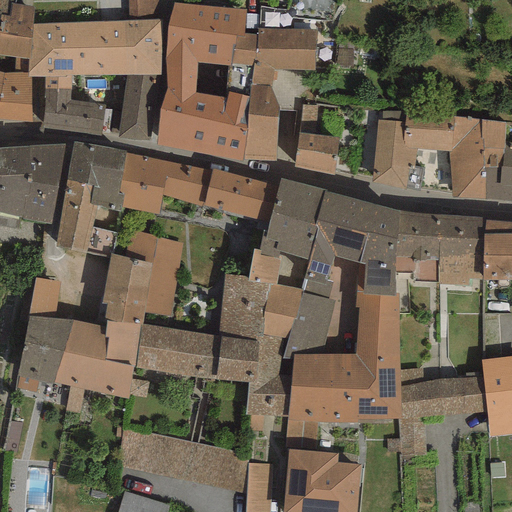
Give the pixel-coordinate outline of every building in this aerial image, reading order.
[(127,0),(128,20),(158,19),(157,0),(127,0)] [(167,26),(166,89),(194,93),(197,63),(227,66),(230,66),(230,65),(234,36),(241,37),(242,34),(245,10),(173,2),(167,26)] [(33,7),(11,4),(8,17),(0,15),(0,56),(14,58),(28,59),(30,59),(31,23),(33,7)] [(159,75),(158,19),(128,20),(31,23),(30,59),(28,59),(28,77),(31,77),(44,76),(70,76),(126,76),(159,75)] [(255,35),(242,34),(241,37),(234,36),(230,65),(252,66),(250,85),(269,86),(272,70),(314,72),(317,30),(256,28),(255,35)] [(0,72),(0,119),(32,122),(31,77),(28,77),(28,59),(14,58),(14,74),(2,74),(0,72)] [(252,66),(230,65),(230,66),(227,66),(225,92),(228,92),(226,98),(194,93),(166,89),(156,144),(242,159),(250,85),(252,66)] [(148,141),(159,75),(126,76),(120,110),(117,134),(117,138),(148,141)] [(69,101),(70,76),(44,76),(44,90),(41,129),(100,137),(100,132),(117,134),(120,110),(103,109),(104,105),(69,101)] [(269,86),(250,85),(242,159),(275,162),(278,108),(269,86)] [(298,132),(312,134),(317,105),(301,105),(298,132)] [(380,111),(380,120),(403,123),(405,112),(380,111)] [(481,120),(405,112),(403,123),(380,120),(377,120),(370,184),(419,192),(418,188),(452,193),(452,198),(484,200),(484,168),(501,169),(504,142),(504,122),(481,120)] [(333,176),(337,138),(312,134),(298,132),(293,167),(333,176)] [(124,151),(72,142),(55,247),(109,258),(110,254),(112,254),(115,234),(91,228),(96,206),(121,214),(122,208),(125,195),(117,194),(124,153),(124,151)] [(511,143),(504,142),(501,169),(484,168),(484,200),(511,202),(511,143)] [(63,144),(28,147),(21,216),(51,223),(63,144)] [(28,147),(0,148),(0,213),(21,216),(28,147)] [(211,171),(124,153),(117,194),(125,195),(122,208),(158,215),(161,195),(203,207),(203,205),(211,171)] [(212,169),(211,171),(203,205),(269,222),(277,186),(212,169)] [(280,178),(277,186),(269,222),(266,231),(262,230),(257,250),(253,249),(247,277),(246,280),(268,284),(275,285),(279,259),(277,258),(279,252),(308,260),(315,231),(322,197),(324,190),(280,178)] [(398,211),(324,190),(322,197),(315,231),(308,260),(301,289),(300,292),(327,299),(332,283),(327,280),(335,257),(364,264),(364,294),(392,297),(394,273),(398,211)] [(438,214),(398,211),(394,273),(411,272),(411,283),(437,284),(438,214)] [(482,217),(438,214),(437,284),(468,285),(468,279),(482,279),(482,221),(482,217)] [(511,222),(485,220),(482,221),(482,279),(511,279),(511,222)] [(181,245),(127,232),(123,257),(154,263),(144,312),(169,317),(181,245)] [(112,254),(110,254),(109,258),(100,304),(105,305),(102,319),(107,320),(141,327),(142,324),(144,312),(154,263),(123,257),(112,254)] [(215,380),(246,383),(244,415),(285,418),(291,361),(281,359),(286,339),(262,334),(268,284),(246,280),(247,277),(225,275),(218,336),(215,380)] [(60,282),(34,277),(27,316),(28,316),(53,319),(60,282)] [(275,285),(268,284),(262,334),(286,339),(281,359),(291,361),(293,354),(321,353),(331,302),(327,299),(300,292),(301,289),(275,285)] [(55,383),(69,320),(53,319),(28,316),(14,389),(34,393),(37,383),(52,385),(55,383)] [(105,328),(69,320),(55,383),(125,399),(132,368),(133,365),(141,327),(107,320),(105,328)] [(218,336),(142,324),(141,327),(133,365),(132,368),(215,380),(218,336)] [(321,353),(293,354),(291,361),(285,418),(283,448),(288,449),(314,451),(314,421),(399,421),(400,371),(398,355),(353,354),(321,353)] [(511,356),(480,361),(482,377),(486,413),(488,437),(511,434),(511,356)] [(421,369),(400,371),(399,421),(400,455),(424,454),(422,417),(486,413),(482,377),(421,381),(421,369)] [(248,454),(123,429),(118,468),(236,493),(248,454)] [(336,453),(314,451),(288,449),(281,511),(355,511),(359,464),(335,462),(336,453)] [(269,511),(272,465),(248,463),(245,511),(269,511)] [(117,511),(168,511),(170,504),(124,490),(117,511)]
